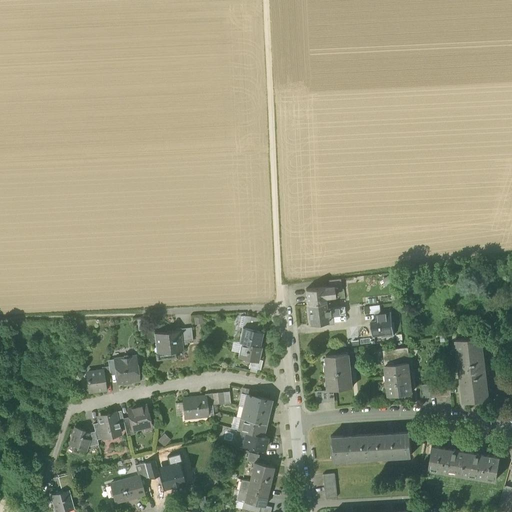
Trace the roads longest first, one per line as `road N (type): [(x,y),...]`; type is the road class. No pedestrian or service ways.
road 1 (residential): [(291,389),(202,378),(70,409),(48,475)]
road 2 (track): [(278,288),(265,0)]
road 3 (residential): [(511,428),(428,414),(294,422)]
road 4 (track): [(135,313),(282,307)]
